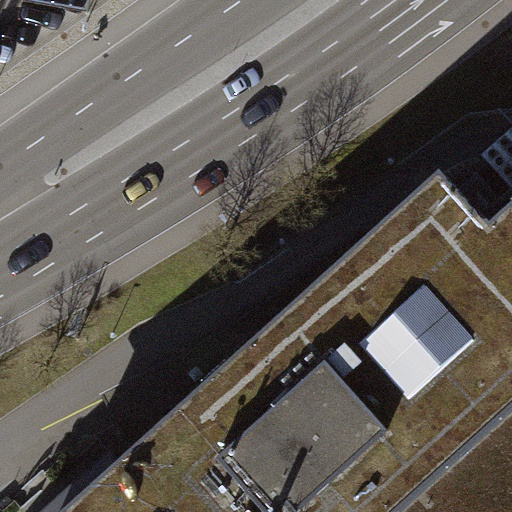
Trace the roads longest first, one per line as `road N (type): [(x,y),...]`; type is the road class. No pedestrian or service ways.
road 1 (primary): [(0,246),(79,209),(395,0)]
road 2 (primary): [(239,0),(33,146),(0,181)]
